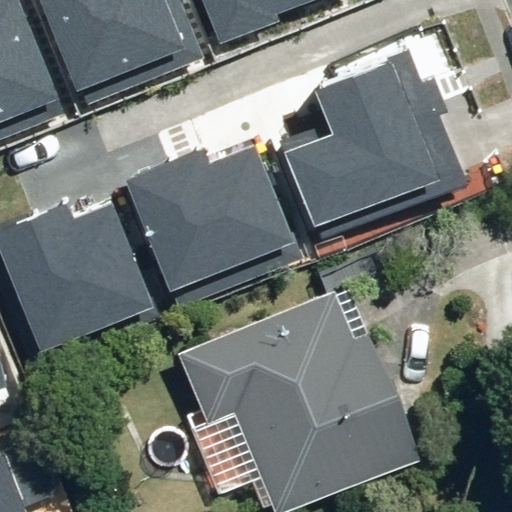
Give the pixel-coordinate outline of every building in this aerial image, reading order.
[(0,0),(0,138),(67,113),(23,0),(0,0)] [(43,0),(83,102),(202,57),(180,0),(43,0)] [(201,0),(218,43),(278,20),(275,14),(312,0),(201,0)] [(289,151),(322,236),(466,182),(427,81),(418,84),(407,54),(317,88),(334,134),(289,151)] [(202,152),(127,180),(176,308),(303,260),(259,146),(208,166),(202,152)] [(68,208),(0,233),(0,248),(39,350),(154,306),(117,207),(74,224),(68,208)] [(258,510),(396,461),(335,292),(168,351),(193,421),(223,411),(258,510)] [(38,442),(0,456),(0,511),(22,511),(21,508),(59,494),(38,442)]
